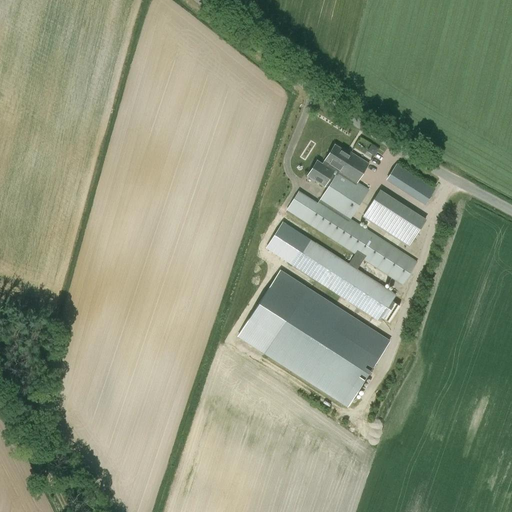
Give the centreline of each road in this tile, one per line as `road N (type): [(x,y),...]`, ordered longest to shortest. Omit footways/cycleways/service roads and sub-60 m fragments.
road 1 (tertiary): [(511,212),(379,139),(197,0)]
road 2 (track): [(0,377),(69,511)]
